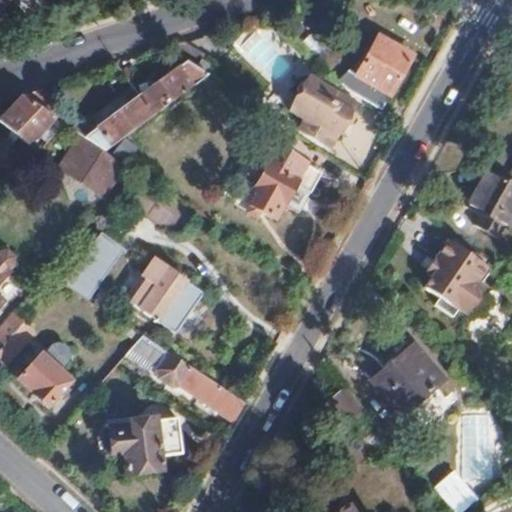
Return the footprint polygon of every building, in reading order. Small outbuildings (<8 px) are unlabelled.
[(381,111),(411,57),(377,38),(355,79),(347,74),(340,86),(342,88),(381,111)] [(204,76),(211,64),(201,58),(202,54),(184,42),(163,49),(184,63),(204,76)] [(153,118),(207,78),(204,76),(184,63),(138,97),(153,118)] [(350,123),(359,105),(309,77),(307,79),(302,81),(297,89),(299,94),(289,110),(304,119),(299,129),(329,146),(344,119),(350,123)] [(51,117),(59,103),(41,90),(21,97),(51,117)] [(0,123),(28,147),(53,118),(21,97),(17,98),(0,117),(0,123)] [(105,152),(153,118),(138,97),(85,134),(78,128),(76,133),(105,152)] [(275,133),(279,125),(257,109),(251,119),(275,133)] [(104,188),(117,167),(79,142),(65,162),(104,188)] [(320,174),(265,143),(245,178),(255,183),(243,204),(271,220),(279,205),(282,206),(292,186),(308,195),(320,174)] [(104,188),(65,162),(61,168),(99,194),(104,188)] [(511,214),(511,187),(486,174),(470,205),(506,226),(511,214)] [(157,201),(147,213),(165,228),(176,215),(157,201)] [(88,302),(123,250),(98,234),(57,281),(88,302)] [(486,268),(448,241),(435,259),(442,263),(425,287),(457,310),(486,268)] [(166,330),(193,289),(151,261),(124,301),(166,330)] [(0,303),(0,283),(8,274),(0,267),(0,304),(0,303)] [(20,324),(11,317),(0,329),(0,343),(1,345),(6,339),(20,324)] [(0,359),(5,363),(35,329),(23,320),(6,339),(1,345),(0,346),(0,359)] [(142,337),(126,326),(121,333),(137,343),(142,337)] [(142,337),(137,343),(117,365),(168,399),(172,391),(227,428),(235,415),(242,403),(142,337)] [(445,377),(416,344),(373,379),(403,413),(445,377)] [(67,383),(58,375),(68,362),(68,357),(68,350),(62,345),(55,345),(50,346),(40,357),(36,357),(16,380),(31,393),(29,395),(44,408),(67,383)] [(343,419),(360,404),(344,384),(326,399),(343,419)] [(177,422),(129,426),(110,428),(111,435),(110,435),(112,455),(123,454),(124,473),(165,469),(164,458),(180,455),(177,422)] [(463,424),(461,478),(490,479),(492,425),(463,424)] [(451,511),(459,511),(475,500),(455,477),(436,493),(451,511)]
